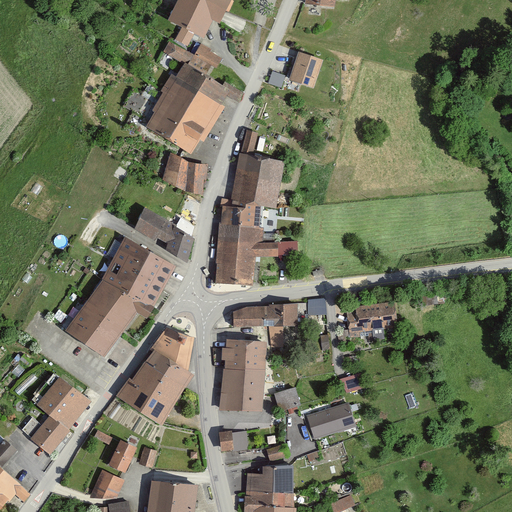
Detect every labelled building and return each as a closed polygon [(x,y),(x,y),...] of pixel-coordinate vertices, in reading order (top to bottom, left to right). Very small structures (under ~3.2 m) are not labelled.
[(229,0),(173,0),(165,16),(200,36),(210,19),(219,24),(231,1),(229,0)] [(182,63),(206,78),(212,67),(216,70),(223,59),(211,52),(212,51),(201,44),(193,57),(170,43),(164,52),(182,63)] [(323,61),(301,53),(291,83),(313,90),(323,61)] [(182,63),(144,125),(190,153),(228,91),(206,78),(182,63)] [(286,77),(272,72),(268,84),(282,88),(286,77)] [(243,148),(255,151),(261,131),(249,128),(243,148)] [(271,208),(279,158),(234,151),(226,202),(253,206),(271,208)] [(167,156),(162,184),(199,192),(205,164),(167,156)] [(216,224),(252,227),(253,206),(226,202),(217,200),(216,224)] [(133,231),(183,253),(193,231),(142,209),(133,231)] [(216,224),(213,283),(252,283),(252,255),(274,255),(274,241),(252,241),(252,227),(216,224)] [(122,236),(100,276),(142,306),(148,309),(172,264),(122,236)] [(100,276),(62,328),(104,358),(142,306),(100,276)] [(327,297),(308,297),(308,314),(327,314),(327,297)] [(293,322),(293,302),(264,301),(263,313),(231,313),(231,322),(277,322),(293,322)] [(394,305),(354,311),(357,331),(397,325),(394,305)] [(194,335),(166,325),(150,347),(146,358),(184,380),(193,369),(187,366),(194,335)] [(218,365),(262,366),(263,338),(218,337),(218,365)] [(117,395),(158,424),(185,383),(184,380),(146,358),(132,379),(129,377),(117,395)] [(218,365),(218,408),(261,408),(262,366),(218,365)] [(348,392),(362,387),(357,372),(343,377),(348,392)] [(88,399),(57,374),(31,405),(45,416),(52,422),(56,417),(67,426),(88,399)] [(296,390),(275,396),(280,413),(301,407),(296,390)] [(306,416),(315,440),(356,428),(349,404),(306,416)] [(52,422),(45,416),(29,435),(47,450),(67,426),(56,417),(52,422)] [(99,429),(96,435),(110,442),(113,436),(99,429)] [(237,447),(233,431),(220,433),(224,450),(237,447)] [(134,448),(115,439),(93,489),(112,497),(134,448)] [(284,444),(269,447),(272,459),(287,456),(284,444)] [(146,447),(140,463),(150,467),(156,450),(146,447)] [(242,475),(242,502),(292,504),(294,464),(259,463),(258,475),(242,475)] [(0,467),(0,504),(11,491),(22,500),(29,491),(0,467)] [(143,511),(187,511),(193,484),(150,476),(143,511)] [(331,502),(335,511),(337,511),(358,503),(353,492),(331,502)] [(129,511),(128,500),(109,504),(110,511),(129,511)] [(291,511),(292,504),(242,502),(240,511),(291,511)]
